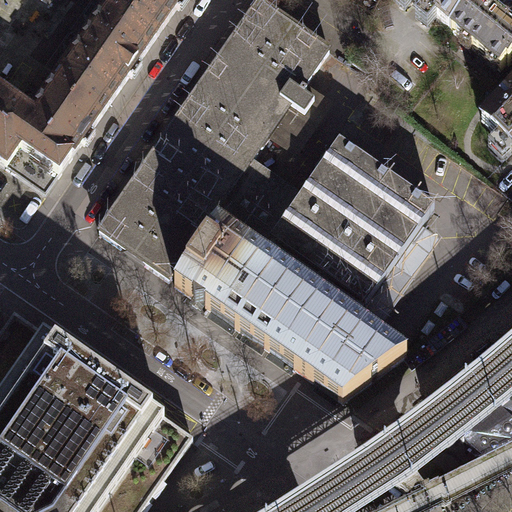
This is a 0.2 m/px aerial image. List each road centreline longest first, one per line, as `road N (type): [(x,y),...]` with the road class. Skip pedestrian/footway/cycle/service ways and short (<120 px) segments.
road 1 (residential): [(21,278),(218,0)]
road 2 (residential): [(21,278),(212,412)]
road 3 (residential): [(212,412),(345,511)]
